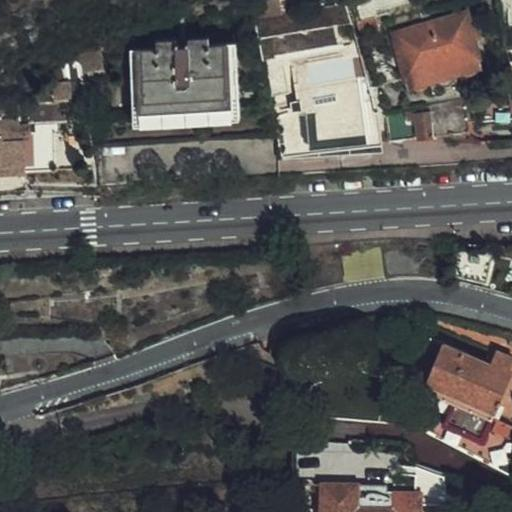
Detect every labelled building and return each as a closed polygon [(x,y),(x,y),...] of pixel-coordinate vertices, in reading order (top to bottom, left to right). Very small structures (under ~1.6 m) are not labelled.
[(456,0),(452,0),(383,21),(395,64),(397,64),(399,73),(401,72),(404,76),(409,77),(413,75),(415,72),(415,68),(418,67),(422,81),(451,73),(448,58),(451,57),(452,59),(455,62),(461,61),(464,57),(465,53),(467,52),(464,43),(467,42),(462,24),(467,22),(462,3),(457,5),(456,0)] [(345,8),(352,31),(371,25),(364,2),(345,8)] [(114,33),(117,98),(222,93),(218,28),(114,33)] [(55,52),(55,58),(57,63),(62,65),(66,64),(70,61),(72,58),(91,53),(88,37),(67,43),(67,47),(60,47),(55,52)] [(274,65),(258,67),(259,78),(275,75),(274,65)] [(62,68),(42,71),(44,85),(64,83),(62,68)] [(502,70),(489,75),(492,83),(497,83),(504,81),(502,70)] [(310,125),(312,141),(361,138),(362,134),(367,125),(369,118),(356,120),(353,87),(344,81),(331,83),(330,75),(300,79),(304,125),(310,125)] [(474,80),(435,87),(439,121),(456,118),(454,96),(476,92),(474,80)] [(435,87),(419,90),(422,122),(423,124),(439,121),(435,87)] [(419,90),(403,93),(407,124),(422,122),(419,90)] [(222,93),(117,98),(110,99),(111,132),(233,124),(232,93),(222,93)] [(389,96),(392,121),(393,127),(407,124),(403,93),(389,96)] [(389,96),(373,99),(377,123),(392,121),(389,96)] [(31,117),(13,119),(13,148),(34,147),(31,117)] [(0,148),(13,148),(13,119),(0,119),(0,148)] [(373,236),(375,268),(388,268),(431,270),(432,234),(373,236)] [(291,239),(298,281),(333,274),(330,236),(291,239)] [(475,246),(451,241),(448,267),(471,271),(475,246)] [(414,382),(445,395),(480,409),(481,409),(500,363),(496,362),(502,348),(487,341),(480,354),(420,329),(414,344),(428,350),(414,382)] [(480,409),(445,395),(437,411),(472,427),(480,409)] [(494,409),(490,421),(503,428),(508,416),(494,409)] [(417,456),(415,456),(414,488),(389,487),(389,495),(352,493),(351,470),(315,468),(313,511),(415,511),(415,492),(442,493),(440,471),(439,464),(417,456)]
